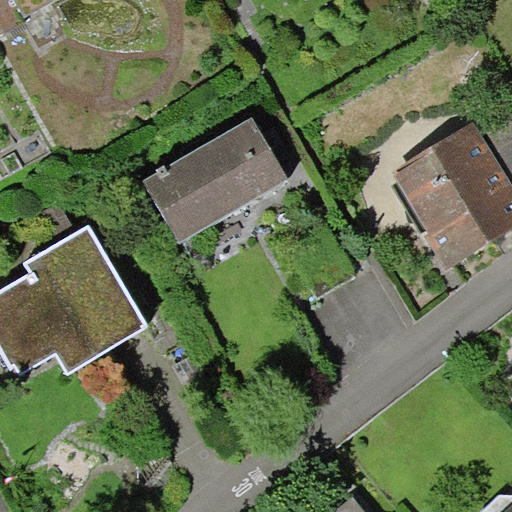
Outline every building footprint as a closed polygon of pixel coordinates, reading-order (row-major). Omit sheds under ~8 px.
[(4,0),(15,17),(44,0),(4,0)] [(511,107),(477,128),(508,181),(511,178),(511,107)] [(140,189),(173,246),(280,184),(246,126),(140,189)] [(446,267),(511,226),(511,218),(461,137),(392,180),(446,267)] [(143,333),(83,232),(19,269),(25,279),(0,293),(0,367),(4,375),(45,351),(62,380),(143,333)] [(313,304),(350,283),(320,232),(283,253),(313,304)] [(510,511),(499,501),(486,511),(510,511)]
